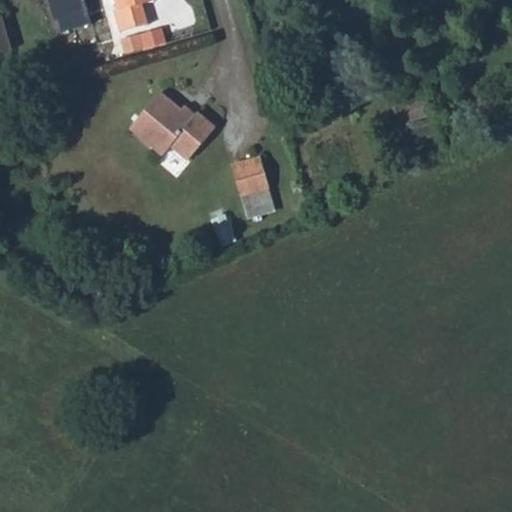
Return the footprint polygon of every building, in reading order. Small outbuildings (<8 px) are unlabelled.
[(49,0),(54,18),(60,17),(64,30),(89,23),(82,0),(49,0)] [(112,0),(115,7),(112,8),(118,30),(147,21),(141,0),(142,0),(112,0)] [(1,16),(0,15),(0,52),(11,49),(1,16)] [(126,50),(145,46),(141,25),(122,30),(126,50)] [(161,92),(128,130),(160,157),(168,147),(186,162),(216,127),(198,111),(192,118),(161,92)] [(249,193),(255,191),(268,187),(259,156),(231,165),(247,217),(261,213),(260,208),(254,210),(249,193)] [(260,208),(255,191),(249,193),(254,210),(260,208)]
